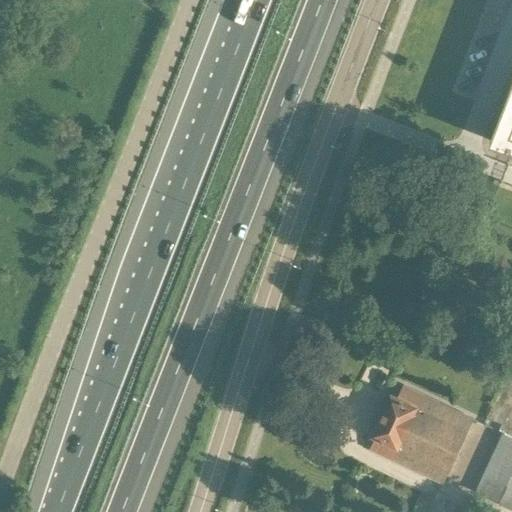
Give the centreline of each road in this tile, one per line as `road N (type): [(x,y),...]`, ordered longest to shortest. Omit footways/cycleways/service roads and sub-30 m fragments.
road 1 (motorway): [(255,0),(56,511)]
road 2 (motorway): [(123,511),(321,0)]
road 3 (tertiary): [(199,511),(283,256),(381,0)]
road 4 (unclassified): [(0,495),(183,0)]
